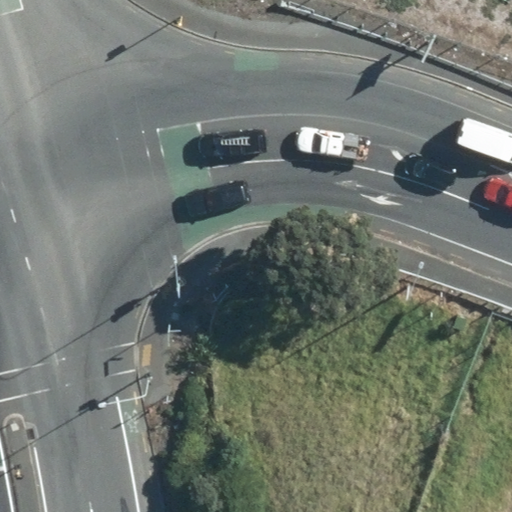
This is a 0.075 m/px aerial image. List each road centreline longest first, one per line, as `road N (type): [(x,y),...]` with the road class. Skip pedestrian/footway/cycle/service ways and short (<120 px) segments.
road 1 (primary): [(511,186),(393,142),(278,131),(207,137),(4,188)]
road 2 (primary): [(4,188),(86,511)]
